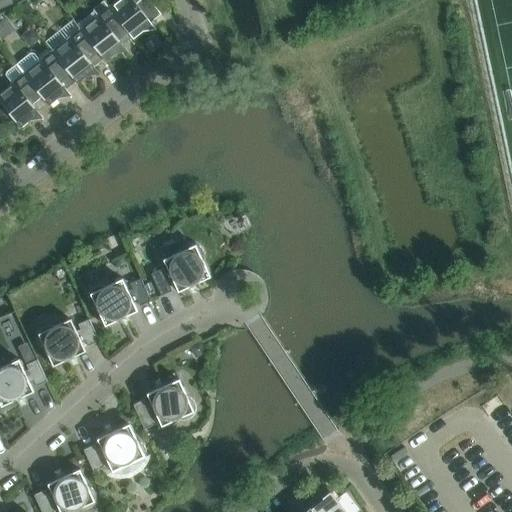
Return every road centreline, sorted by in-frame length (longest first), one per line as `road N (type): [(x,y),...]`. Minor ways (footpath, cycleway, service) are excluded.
road 1 (residential): [(237,299),(187,323),(0,473)]
road 2 (residential): [(0,198),(195,38),(184,0)]
road 3 (residential): [(381,511),(339,449),(246,511)]
